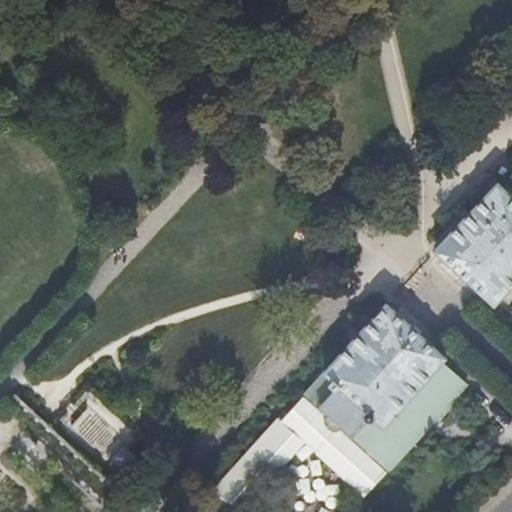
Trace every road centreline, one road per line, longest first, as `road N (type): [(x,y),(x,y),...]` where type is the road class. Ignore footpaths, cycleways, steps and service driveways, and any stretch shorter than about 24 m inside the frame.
road 1 (track): [(0,390),(357,0)]
road 2 (track): [(107,0),(382,257)]
road 3 (track): [(382,257),(148,511)]
road 4 (track): [(423,209),(370,0)]
road 5 (track): [(511,123),(382,257)]
road 6 (track): [(511,371),(382,257)]
